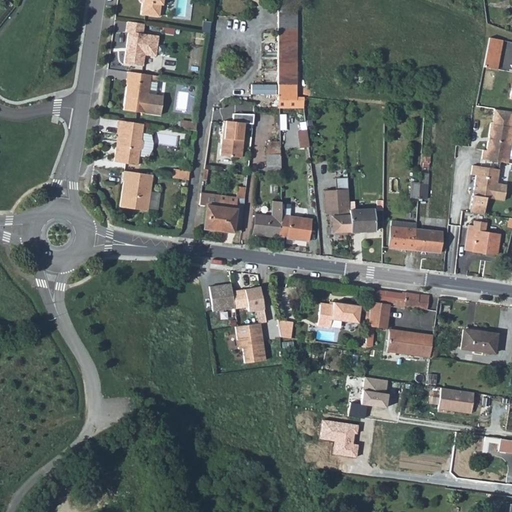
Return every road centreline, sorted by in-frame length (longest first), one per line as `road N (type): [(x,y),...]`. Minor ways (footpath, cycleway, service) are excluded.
road 1 (secondary): [(511,292),(183,251)]
road 2 (unclassified): [(10,511),(92,425),(97,397),(55,309),(51,265)]
road 3 (residential): [(183,251),(208,91)]
road 4 (residential): [(208,91),(245,81),(254,57),(248,42),(227,36),(212,54)]
